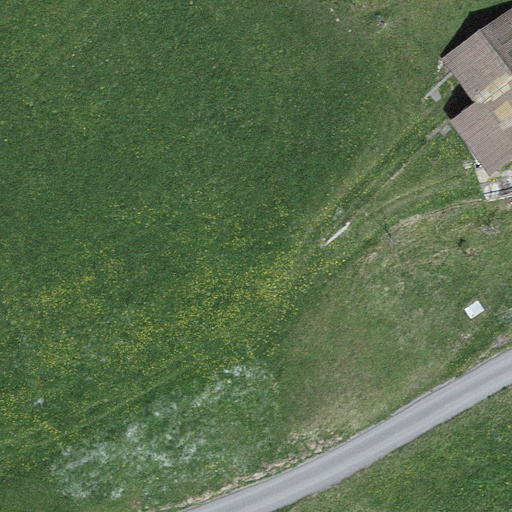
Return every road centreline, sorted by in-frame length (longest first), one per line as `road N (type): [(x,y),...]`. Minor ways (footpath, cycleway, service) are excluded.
road 1 (unclassified): [(511,367),(363,455),(229,511)]
road 2 (track): [(305,279),(407,205),(511,174)]
road 3 (track): [(420,419),(436,391),(511,316)]
